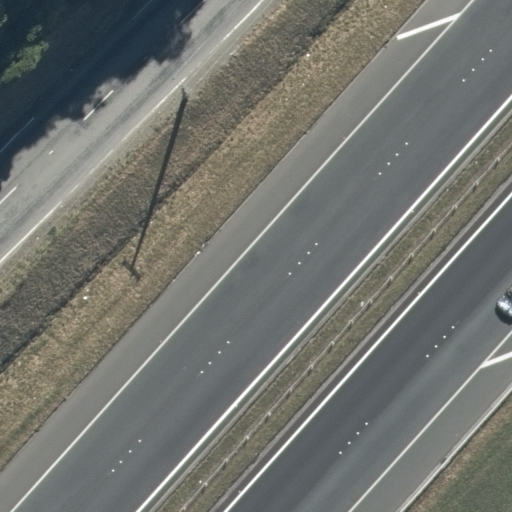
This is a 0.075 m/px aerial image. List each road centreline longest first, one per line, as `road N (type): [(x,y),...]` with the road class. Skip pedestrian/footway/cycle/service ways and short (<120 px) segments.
road 1 (trunk): [(75,511),(511,26)]
road 2 (trunk): [(511,265),(289,511)]
road 3 (unclassified): [(0,191),(201,0)]
